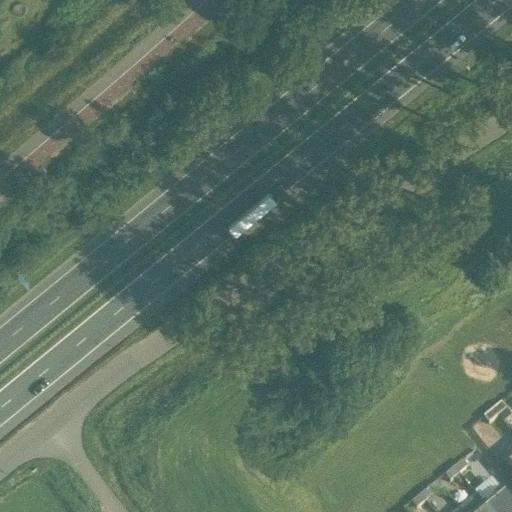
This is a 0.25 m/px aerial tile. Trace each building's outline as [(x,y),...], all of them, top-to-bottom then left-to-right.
[(501,404),(492,412),(497,418),(506,411),(501,404)] [(492,412),(483,419),(489,425),(497,418),(492,412)] [(453,469),(458,476),(467,468),(462,462),(453,469)] [(450,483),(458,476),(453,469),(444,477),(450,483)] [(511,511),(511,505),(491,480),(474,494),(476,497),(488,511),(511,511)] [(420,497),(425,503),(434,496),(429,490),(420,497)] [(416,510),(425,503),(420,497),(411,504),(416,510)] [(488,511),(476,497),(459,511),(460,511),(488,511)]
